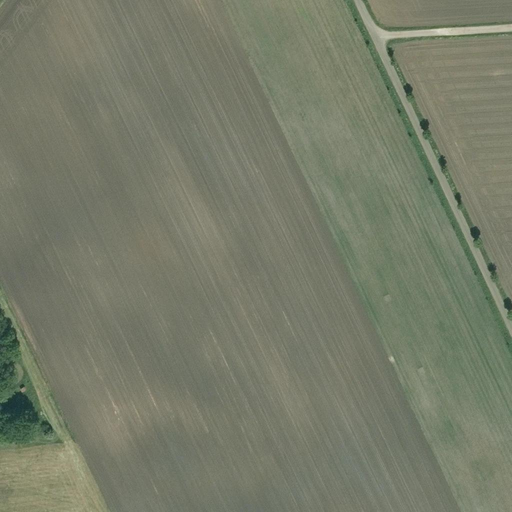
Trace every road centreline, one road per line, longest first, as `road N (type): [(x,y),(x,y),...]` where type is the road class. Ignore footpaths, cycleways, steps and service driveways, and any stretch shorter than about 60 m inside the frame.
road 1 (unclassified): [(511,329),(359,0)]
road 2 (track): [(511,28),(376,36)]
